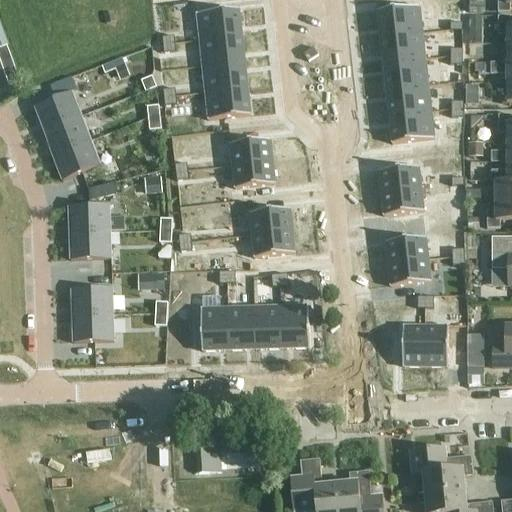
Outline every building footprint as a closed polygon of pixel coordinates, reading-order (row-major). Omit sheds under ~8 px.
[(156,0),(158,13),(200,8),(198,0),(156,0)] [(511,0),(497,0),(498,14),(510,14),(510,6),(511,5),(511,0)] [(470,16),(486,15),(486,5),(470,5),(470,16)] [(419,8),(377,13),(380,40),(422,35),(419,8)] [(239,11),(197,16),(200,42),(242,38),(239,11)] [(470,35),(483,35),(483,18),(470,19),(470,35)] [(506,45),(511,45),(511,25),(510,26),(510,18),(498,18),(498,37),(506,37),(506,45)] [(422,35),(380,40),(383,66),(425,61),(422,35)] [(162,39),(163,47),(175,46),(174,38),(162,39)] [(242,38),(200,42),(203,69),(245,65),(242,38)] [(175,46),(163,47),(164,55),(176,54),(175,46)] [(5,47),(0,49),(0,62),(10,59),(5,47)] [(450,51),(450,59),(462,59),(462,51),(450,51)] [(10,59),(0,62),(0,67),(7,85),(18,81),(10,59)] [(462,67),(462,59),(450,59),(450,67),(462,67)] [(425,61),(383,66),(386,93),(428,88),(425,61)] [(245,65),(203,69),(205,96),(248,91),(245,65)] [(506,85),(511,84),(511,65),(506,65),(491,65),(491,76),(506,76),(506,85)] [(152,79),(141,83),(145,94),(156,90),(152,79)] [(466,107),(469,107),(469,106),(479,106),(479,87),(466,87),(466,107)] [(428,88),(386,93),(389,120),(431,115),(428,88)] [(163,92),(164,100),(176,99),(175,91),(163,92)] [(248,91),(205,96),(208,123),(251,118),(248,91)] [(34,109),(36,116),(43,134),(78,121),(81,120),(74,101),(72,94),(68,96),(34,109)] [(176,99),(164,100),(165,108),(177,107),(176,99)] [(451,112),(463,112),(463,104),(451,104),(451,112)] [(159,109),(147,109),(147,113),(147,120),(147,121),(159,121),(159,120),(159,113),(159,109)] [(463,112),(451,112),(451,120),(463,120),(463,112)] [(431,115),(389,120),(392,146),(435,142),(431,115)] [(506,135),(506,144),(511,144),(511,124),(510,124),(510,117),(499,117),(499,135),(506,135)] [(78,121),(43,134),(53,158),(87,145),(90,144),(81,120),(78,121)] [(434,121),(434,134),(461,133),(461,120),(434,121)] [(159,121),(147,121),(147,128),(148,133),(160,133),(159,128),(159,121)] [(158,156),(210,155),(209,139),(138,141),(139,180),(158,179),(158,156)] [(271,140),(231,145),(234,168),(274,163),(271,140)] [(87,145),(53,158),(62,183),(96,170),(100,169),(90,144),(87,145)] [(491,164),(506,164),(511,163),(511,144),(506,144),(506,153),(491,153),(491,164)] [(449,164),(449,146),(432,146),(432,164),(449,164)] [(483,159),(483,146),(471,146),(471,159),(483,159)] [(274,163),(234,168),(236,190),(277,185),(274,163)] [(506,182),(511,182),(511,163),(506,164),(506,173),(491,173),(491,184),(494,184),(494,182),(506,182)] [(176,175),(188,173),(187,165),(175,167),(176,175)] [(418,167),(378,172),(380,194),(421,190),(418,167)] [(189,181),(188,173),(176,175),(177,183),(189,181)] [(162,179),(146,181),(147,195),(163,194),(162,179)] [(511,202),(511,182),(506,182),(494,182),(494,184),(494,203),(511,202)] [(421,190),(380,194),(383,217),(423,212),(421,190)] [(463,201),(462,190),(451,191),(452,203),(463,201)] [(227,202),(209,203),(210,216),(228,215),(227,202)] [(511,202),(494,203),(494,212),(487,212),(487,231),(500,231),(500,222),(511,222),(511,202)] [(109,208),(69,209),(69,211),(69,215),(70,236),(110,235),(110,214),(109,210),(109,208)] [(290,211),(250,215),(252,238),(292,233),(290,211)] [(208,215),(187,215),(188,225),(209,225),(208,215)] [(161,221),(160,233),(172,234),(173,222),(161,221)] [(478,221),(468,222),(469,235),(480,234),(478,221)] [(240,239),(239,229),(203,233),(204,243),(240,239)] [(160,233),(160,245),(172,246),(172,234),(160,233)] [(292,233),(252,238),(254,260),(295,256),(292,233)] [(110,235),(70,236),(70,246),(71,263),(111,262),(111,244),(110,235)] [(179,246),(191,245),(191,237),(179,238),(179,246)] [(426,238),(386,242),(388,265),(429,260),(426,238)] [(511,287),(511,239),(492,239),(492,270),(508,270),(508,288),(511,287)] [(191,245),(179,246),(180,254),(192,253),(191,245)] [(452,252),(452,260),(464,259),(464,251),(452,252)] [(464,267),(464,259),(452,260),(452,268),(464,267)] [(429,260),(388,265),(391,288),(432,283),(429,260)] [(205,283),(218,283),(219,266),(206,266),(205,283)] [(227,274),(227,286),(235,286),(235,273),(227,274)] [(227,286),(227,274),(219,274),(219,286),(227,286)] [(279,277),(280,289),(288,288),(287,276),(279,277)] [(164,277),(137,278),(138,293),(164,292),(164,277)] [(280,289),(279,277),(271,277),(272,289),(280,289)] [(112,291),(71,292),(71,294),(71,298),(72,319),(113,318),(112,296),(112,293),(112,291)] [(417,311),(425,311),(426,299),(418,299),(417,311)] [(434,299),(426,299),(425,311),(434,311),(434,299)] [(156,305),(156,316),(168,317),(168,305),(156,305)] [(308,308),(281,309),(283,351),(310,350),(308,308)] [(281,309),(255,310),(256,352),(283,351),(281,309)] [(228,310),(201,311),(202,354),(229,353),(228,310)] [(255,310),(228,310),(229,353),(256,352),(255,310)] [(156,316),(155,328),(167,329),(168,317),(156,316)] [(113,318),(72,319),(72,329),(73,346),(114,345),(113,327),(113,318)] [(404,327),(404,367),(426,368),(426,327),(404,327)] [(426,327),(426,368),(449,368),(449,327),(426,327)] [(511,327),(505,328),(505,345),(493,345),(493,370),(511,369),(511,327)] [(469,370),(469,386),(485,386),(485,369),(479,369),(477,369),(472,369),(469,369),(469,370)] [(410,474),(421,473),(461,470),(461,467),(460,458),(445,459),(443,447),(408,450),(410,474)] [(194,477),(221,475),(220,451),(192,453),(194,477)] [(460,458),(461,467),(461,470),(421,473),(424,511),(472,511),(474,511),(478,511),(491,510),(490,504),(464,506),(462,477),(471,477),(470,457),(460,458)] [(314,501),(315,511),(359,511),(358,501),(358,499),(357,484),(369,483),(368,473),(348,475),(349,485),(321,487),(319,461),(311,462),(312,477),(312,478),(314,501)] [(311,462),(299,463),(301,478),(289,479),(292,511),(315,511),(314,501),(312,478),(312,477),(311,462)] [(291,465),(281,466),(281,476),(291,475),(291,465)] [(383,511),(382,497),(370,498),(369,483),(357,484),(358,499),(358,501),(359,511),(383,511)] [(511,501),(500,503),(501,510),(511,508),(511,501)]
